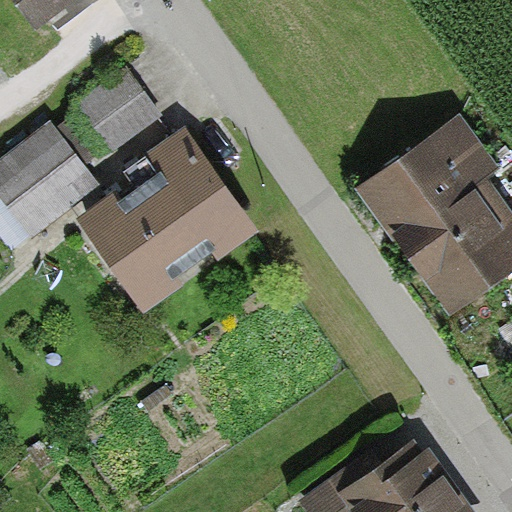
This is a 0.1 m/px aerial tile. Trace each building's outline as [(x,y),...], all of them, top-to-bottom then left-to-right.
[(27,0),(41,19),(69,0),(27,0)] [(84,101),(117,145),(161,114),(128,69),(84,101)] [(52,123),(0,161),(0,176),(39,229),(98,185),(52,123)] [(511,233),(446,145),(368,203),(445,307),(511,257),(511,233)] [(243,236),(186,155),(87,225),(144,306),(243,236)] [(456,511),(409,445),(342,493),(355,511),(456,511)]
